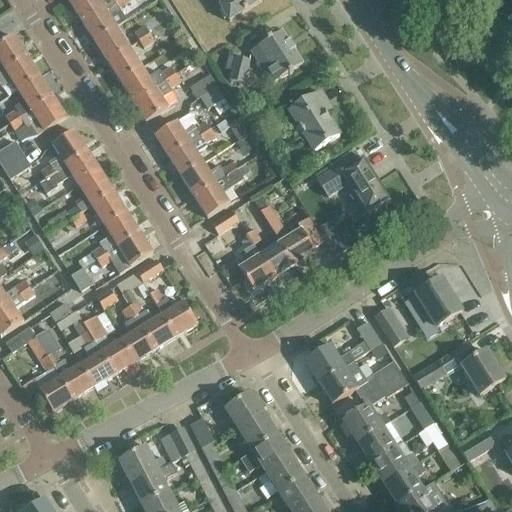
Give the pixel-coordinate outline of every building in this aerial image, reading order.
[(71,0),(69,2),(82,22),(116,0),(101,0),(99,1),(98,0),(71,0)] [(116,0),(82,22),(95,42),(116,28),(127,22),(119,9),(129,2),(127,0),(116,0)] [(216,0),(231,22),(262,2),(261,0),(216,0)] [(95,42),(108,63),(129,49),(116,28),(95,42)] [(134,36),(139,42),(150,35),(145,29),(134,36)] [(150,35),(139,42),(145,51),(160,41),(156,33),(150,37),(150,35)] [(283,33),(259,48),(251,53),(271,86),(304,66),(296,53),(297,51),(292,43),(289,43),(283,33)] [(0,75),(27,58),(13,38),(0,46),(0,75)] [(108,63),(120,82),(142,69),(129,49),(108,63)] [(155,90),(176,76),(197,62),(193,55),(161,76),(159,73),(149,80),(142,69),(120,82),(134,104),(155,90)] [(12,82),(18,91),(40,77),(27,58),(0,75),(0,85),(2,88),(12,82)] [(225,71),(232,73),(230,83),(244,87),(250,62),(236,58),(235,60),(228,58),(225,71)] [(176,76),(134,104),(147,124),(169,110),(162,100),(172,94),(170,91),(181,84),(176,76)] [(18,91),(32,112),(53,98),(40,77),(18,91)] [(196,101),(200,99),(216,88),(210,78),(190,91),(196,101)] [(208,111),(225,101),(216,88),(200,99),(208,111)] [(292,113),(316,152),(340,138),(322,110),(329,106),(322,94),(292,113)] [(21,119),(11,125),(16,133),(30,124),(38,137),(66,118),(53,98),(32,112),(21,119)] [(6,118),(11,125),(21,119),(16,112),(6,118)] [(229,126),(239,142),(248,136),(238,120),(229,126)] [(155,138),(168,159),(211,131),(206,123),(195,130),(193,127),(183,134),(177,124),(155,138)] [(168,159),(181,179),(203,165),(196,153),(216,140),(211,131),(168,159)] [(41,173),(46,180),(88,153),(75,133),(53,146),(59,155),(49,162),(52,166),(41,173)] [(222,162),(238,154),(233,142),(216,150),(222,162)] [(0,154),(0,167),(2,170),(23,156),(16,144),(0,154)] [(73,177),(80,187),(101,174),(88,153),(46,180),(40,184),(47,195),(58,188),(57,186),(73,177)] [(363,162),(362,163),(355,153),(316,178),(319,182),(317,183),(328,200),(349,187),(367,216),(389,203),(363,162)] [(23,156),(2,170),(9,182),(31,168),(23,156)] [(203,165),(181,179),(194,199),(237,171),(232,164),(221,171),(219,167),(209,174),(203,165)] [(244,166),(194,199),(207,220),(229,206),(223,195),(243,182),(241,179),(249,174),(244,166)] [(66,212),(47,224),(53,233),(72,221),(82,214),(92,208),(114,194),(101,174),(80,187),(88,200),(67,213),(66,212)] [(92,208),(105,228),(127,214),(114,194),(92,208)] [(267,205),(258,210),(272,233),(281,246),(295,268),(316,255),(313,250),(324,244),(309,220),(298,227),(302,233),(289,241),(267,205)] [(87,223),(82,214),(72,221),(77,229),(87,223)] [(93,254),(98,261),(140,234),(127,214),(105,228),(111,237),(101,243),(104,247),(93,254)] [(212,228),(215,233),(219,239),(239,227),(232,216),(212,228)] [(255,233),(247,238),(253,249),(262,243),(255,233)] [(140,234),(98,261),(102,269),(112,263),(120,276),(153,255),(140,234)] [(260,259),(253,249),(247,238),(239,243),(246,253),(244,254),(251,264),(240,271),(254,294),(274,281),(260,259)] [(281,246),(260,259),(274,281),(295,268),(281,246)] [(0,269),(1,269),(0,267),(0,264),(10,258),(4,249),(0,252),(0,269)] [(137,276),(143,287),(164,274),(157,264),(137,276)] [(71,279),(81,295),(93,287),(83,271),(71,279)] [(36,285),(45,302),(70,289),(61,272),(36,285)] [(0,309),(30,290),(25,283),(5,296),(0,288),(0,309)] [(418,299),(437,330),(462,314),(442,283),(418,299)] [(30,290),(0,309),(0,336),(2,339),(24,324),(15,311),(35,298),(30,290)] [(96,301),(104,313),(118,304),(110,292),(96,301)] [(149,297),(162,318),(175,340),(197,327),(183,306),(173,312),(166,301),(163,302),(157,292),(149,297)] [(121,298),(128,310),(155,353),(175,340),(162,318),(152,324),(146,314),(143,316),(129,293),(121,298)] [(67,306),(49,317),(56,327),(73,317),(67,306)] [(130,338),(121,344),(134,365),(155,353),(128,310),(121,314),(128,325),(124,327),(130,338)] [(81,325),(95,348),(114,378),(134,365),(121,344),(112,349),(106,339),(108,338),(90,311),(76,314),(83,325),(81,325)] [(375,322),(394,349),(405,342),(386,314),(375,322)] [(114,378),(95,348),(81,325),(75,329),(87,349),(83,351),(91,363),(80,369),(93,390),(114,378)] [(357,332),(371,354),(382,347),(369,325),(357,332)] [(6,346),(13,355),(35,340),(28,331),(6,346)] [(35,340),(47,359),(73,403),(93,390),(80,369),(72,374),(65,362),(61,365),(55,355),(59,352),(47,332),(35,340)] [(468,345),(438,365),(446,378),(462,368),(462,370),(480,398),(506,382),(488,354),(478,360),(468,345)] [(305,365),(320,388),(355,365),(350,357),(341,362),(331,348),(305,365)] [(73,403),(47,359),(39,364),(46,375),(32,383),(52,416),(73,403)] [(346,371),(320,388),(333,408),(355,394),(361,402),(380,390),(402,376),(395,366),(368,384),(355,365),(346,371)] [(413,380),(422,394),(446,378),(438,365),(413,380)] [(402,376),(380,390),(386,399),(388,401),(409,387),(402,376)] [(404,401),(412,412),(421,406),(413,395),(404,401)] [(226,413),(240,435),(266,418),(252,396),(226,413)] [(421,406),(412,412),(424,432),(425,433),(434,427),(421,406)] [(370,409),(344,426),(358,447),(391,425),(385,416),(378,420),(370,409)] [(240,435),(253,456),(279,439),(266,418),(240,435)] [(191,429),(205,456),(214,451),(212,446),(215,445),(204,422),(191,429)] [(358,447),(371,468),(397,451),(405,446),(391,425),(358,447)] [(448,449),(434,427),(425,433),(424,432),(418,436),(426,449),(433,444),(439,453),(437,454),(438,455),(448,449)] [(182,461),(186,459),(194,455),(183,433),(171,439),(182,461)] [(461,451),(469,464),(496,447),(488,433),(461,451)] [(511,435),(502,442),(510,453),(505,455),(511,466),(511,435)] [(261,468),(267,477),(292,460),(279,439),(253,456),(242,464),(249,475),(261,468)] [(448,449),(438,455),(451,475),(461,468),(448,449)] [(120,464),(131,487),(159,473),(159,472),(148,450),(120,464)] [(205,456),(216,478),(226,473),(214,451),(205,456)] [(413,459),(405,464),(397,451),(371,468),(385,490),(418,468),(413,459)] [(186,459),(197,481),(205,477),(194,455),(186,459)] [(267,477),(280,497),(305,481),(292,460),(267,477)] [(131,487),(142,508),(170,494),(164,481),(167,479),(168,481),(178,476),(173,465),(159,472),(159,473),(131,487)] [(385,490),(398,509),(423,493),(415,480),(425,473),(421,466),(418,468),(385,490)] [(216,478),(228,501),(237,496),(226,473),(216,478)] [(197,481),(208,503),(217,499),(205,477),(197,481)] [(280,497),(289,511),(302,511),(319,502),(305,481),(280,497)] [(423,493),(398,509),(399,511),(435,511),(429,502),(440,495),(434,486),(423,493)] [(142,508),(144,511),(187,511),(184,505),(177,508),(170,494),(142,508)] [(228,501),(233,511),(245,511),(237,496),(228,501)] [(208,503),(212,511),(223,511),(217,499),(208,503)] [(302,511),(325,511),(319,502),(302,511)] [(51,511),(45,503),(32,511),(51,511)] [(498,511),(492,503),(484,506),(468,511),(498,511)]
